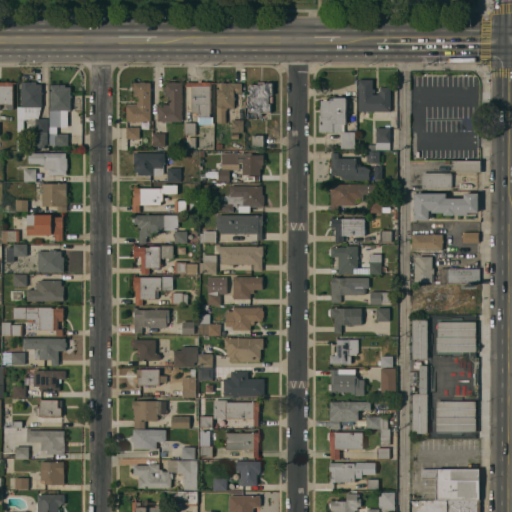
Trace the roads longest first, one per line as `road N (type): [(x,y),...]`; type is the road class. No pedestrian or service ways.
road 1 (residential): [(99,39),(103,511)]
road 2 (residential): [(297,39),(296,511)]
road 3 (primary): [(297,39),(155,39)]
